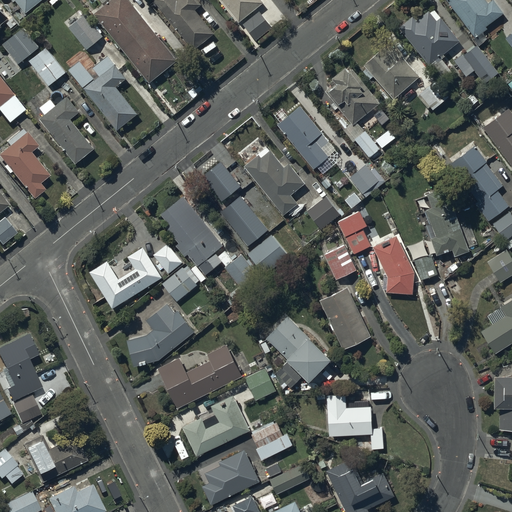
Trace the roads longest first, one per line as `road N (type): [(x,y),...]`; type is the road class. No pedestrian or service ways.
road 1 (residential): [(358,0),(34,263)]
road 2 (residential): [(34,263),(161,511)]
road 3 (residential): [(434,384),(457,453),(437,511)]
